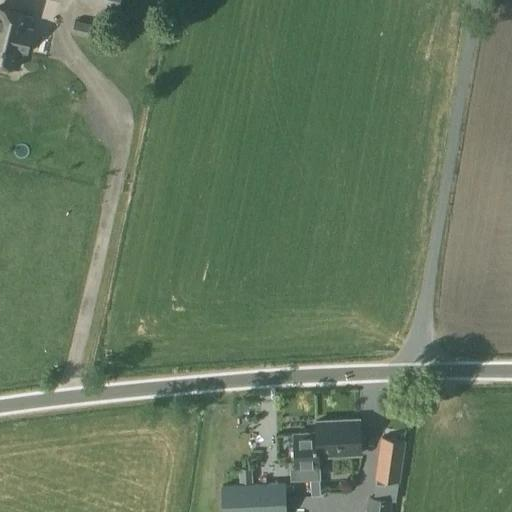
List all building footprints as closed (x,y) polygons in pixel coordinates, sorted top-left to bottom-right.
[(81,0),(118,10),(120,0),(81,0)] [(27,12),(0,6),(0,7),(0,64),(13,67),(17,50),(27,53),(33,27),(24,25),(27,12)] [(105,40),(108,25),(76,20),(71,33),(105,40)] [(363,452),(362,418),(318,420),(319,430),(303,432),(304,465),(321,464),(321,454),(363,452)] [(380,437),(375,479),(399,482),(405,440),(380,437)] [(250,482),(252,481),(252,467),(249,467),(239,468),(239,482),(250,482)] [(223,511),(286,511),(285,483),(222,485),(223,511)] [(390,511),(392,501),(367,498),(366,511),(390,511)]
